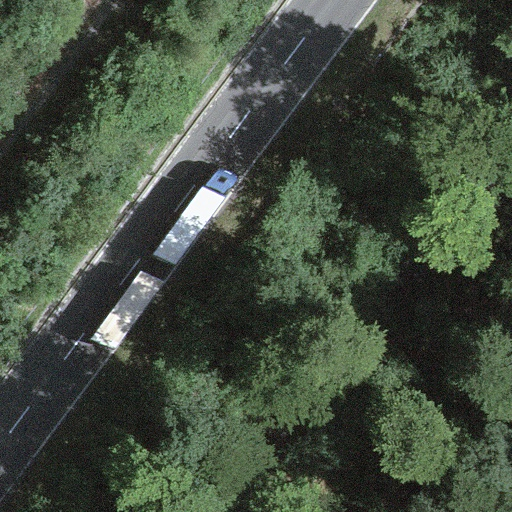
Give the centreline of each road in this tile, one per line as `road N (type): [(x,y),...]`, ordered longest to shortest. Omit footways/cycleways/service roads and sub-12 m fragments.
road 1 (primary): [(333,0),(0,447)]
road 2 (track): [(511,308),(279,511)]
road 3 (track): [(0,145),(109,0)]
